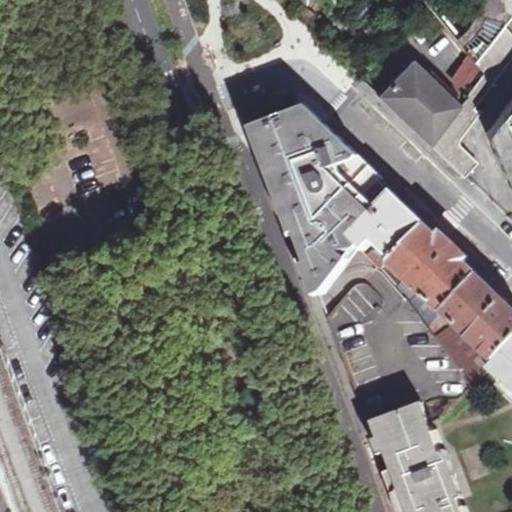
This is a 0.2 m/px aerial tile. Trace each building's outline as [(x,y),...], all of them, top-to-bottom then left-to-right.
[(483,16),(507,25),(511,18),(511,0),(483,0),(483,2),(483,9),(483,16)] [(457,108),(430,142),(466,175),(478,162),(459,143),(481,115),(475,110),(511,60),(511,34),(505,27),(476,61),(470,53),(450,81),(464,93),(468,96),(457,108)] [(377,91),(430,142),(457,108),(407,60),(377,91)] [(511,99),(487,133),(511,191),(511,99)] [(259,130),(320,294),(326,292),(343,269),(347,267),(362,250),(359,247),(352,236),(394,192),(309,111),(259,130)] [(428,224),(394,192),(352,236),(359,247),(362,250),(364,252),(373,243),(392,261),(428,224)] [(443,312),(480,274),(428,224),(392,261),(390,263),(443,312)] [(370,424),(374,422),(423,404),(433,427),(443,423),(474,388),(428,328),(410,303),(381,271),(376,270),(379,267),(364,252),(362,250),(347,267),(343,269),(326,292),(320,294),(370,424)] [(511,305),(480,274),(443,312),(438,317),(428,328),(474,388),(486,375),(511,345),(511,305)] [(414,300),(410,303),(428,328),(438,317),(421,303),(419,305),(414,300)] [(511,345),(486,375),(511,399),(511,345)] [(400,491),(407,511),(465,511),(460,498),(466,496),(448,451),(443,453),(433,427),(423,404),(374,422),(400,491)]
